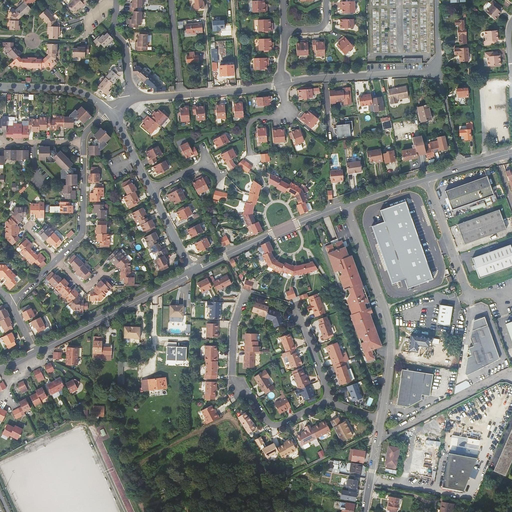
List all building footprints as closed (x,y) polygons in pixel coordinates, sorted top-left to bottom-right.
[(21,3),(22,4),(19,6),(16,9),(22,16),(23,14),(25,13),(28,10),(29,12),(31,9),(28,5),(23,0),(21,3)] [(72,0),(71,1),(77,8),(79,5),(80,6),(82,8),(88,3),(85,0),(72,0)] [(142,0),(134,0),(134,2),(133,2),(131,2),(130,10),(134,10),(138,10),(139,7),(143,7),(142,0)] [(202,1),(201,0),(193,0),(194,4),(193,4),(193,9),(204,8),(203,2),(203,1),(202,1)] [(266,5),(265,3),(265,0),(254,0),(255,12),(267,11),(267,5),(266,5)] [(343,6),(343,8),(343,12),(355,11),(354,0),(353,0),(341,1),(341,6),(343,6)] [(71,1),(68,3),(68,4),(70,6),(73,9),(74,10),(76,9),(77,8),(71,1)] [(486,12),(495,21),(502,13),(500,12),(496,9),(499,6),(493,1),(490,4),(492,5),(486,12)] [(11,20),(10,29),(20,29),(20,27),(20,25),(18,25),(19,23),(19,20),(19,18),(22,16),(16,9),(13,7),(10,10),(13,13),(12,15),(11,20)] [(53,15),(47,8),(39,15),(42,18),(44,17),(45,18),(47,21),(48,22),(48,26),(60,26),(60,22),(56,22),(56,20),(52,16),(53,15)] [(142,11),(142,10),(138,10),(134,10),(134,15),(133,19),(132,19),(130,19),(130,21),(142,21),(142,16),(142,11)] [(345,27),(349,27),(353,27),(353,23),(354,23),(354,18),(338,19),(339,22),(340,22),(341,27),(345,27)] [(262,31),(267,31),(273,31),(273,24),(271,25),(271,23),(271,19),(259,19),(260,31),(262,31)] [(225,28),(224,20),(212,21),(213,30),(221,30),(220,28),(225,28)] [(460,30),(458,30),(459,35),(460,44),(466,43),(465,26),(463,26),(463,21),(455,21),(455,25),(460,24),(460,30)] [(188,33),(192,33),(196,32),(196,33),(199,33),(199,32),(203,32),(202,22),(187,24),(188,33)] [(57,38),(58,34),(58,31),(59,31),(60,31),(60,26),(48,26),(48,30),(49,30),(49,33),(49,38),(57,38)] [(496,40),(498,40),(498,30),(485,31),(486,41),(484,41),(484,45),(492,45),(492,41),(496,40)] [(113,39),(114,38),(108,32),(105,35),(102,38),(101,37),(99,35),(93,40),(95,42),(98,45),(99,46),(102,44),(105,47),(109,43),(113,39)] [(148,40),(148,34),(140,33),(140,38),(140,41),(139,41),(136,41),(136,50),(144,50),(144,46),(148,46),(148,40)] [(340,41),(339,42),(336,44),(344,53),(353,46),(344,35),(339,39),(340,41)] [(261,50),(263,50),(268,49),(274,49),(273,43),(272,43),(272,41),(272,38),(260,38),(261,50)] [(302,42),(300,42),(296,42),(297,54),(308,53),(307,40),(302,40),(302,42)] [(324,41),(319,41),(319,40),(312,40),(313,49),(314,49),(316,48),(316,51),(316,56),(324,55),(324,48),(324,45),(324,41)] [(8,53),(14,60),(19,55),(22,52),(19,49),(18,50),(17,49),(15,46),(13,45),(13,41),(2,41),(1,45),(6,45),(6,48),(9,52),(8,53)] [(57,53),(57,44),(47,43),(47,48),(49,48),(49,49),(49,50),(49,52),(48,54),(46,57),(54,65),(57,62),(54,59),(56,57),(56,53),(57,53)] [(85,52),(86,52),(86,44),(81,44),(81,46),(81,47),(77,47),(73,47),(73,49),(73,53),(72,56),(74,56),(78,56),(85,56),(85,52)] [(468,49),(454,49),(454,55),(459,54),(459,62),(468,62),(468,49)] [(197,55),(194,55),(194,52),(189,53),(190,56),(186,57),(187,62),(190,62),(191,64),(193,63),(193,61),(198,61),(197,55)] [(493,52),(485,53),(485,57),(488,57),(488,66),(501,65),(500,56),(498,56),(493,56),(493,52)] [(22,67),(32,67),(32,57),(28,57),(28,58),(26,58),(23,58),(21,58),(19,55),(14,60),(10,64),(12,66),(15,64),(17,66),(22,66),(22,67)] [(51,68),(54,65),(46,57),(43,59),(41,59),(38,59),(37,59),(37,57),(32,57),(32,67),(41,67),(41,66),(47,66),(49,65),(51,68)] [(266,69),(266,65),(266,63),(267,63),(267,57),(254,58),(254,69),(266,69)] [(117,78),(119,75),(120,74),(123,74),(123,62),(119,62),(119,67),(117,67),(113,71),(113,70),(107,77),(113,82),(114,84),(117,80),(116,79),(117,78)] [(137,62),(133,62),(133,74),(138,74),(142,77),(142,78),(141,79),(144,82),(151,74),(144,68),(143,69),(140,66),(137,66),(137,62)] [(233,64),(220,65),(221,75),(234,75),(233,64)] [(159,80),(151,74),(144,82),(147,85),(149,83),(150,85),(153,87),(154,88),(154,91),(166,90),(166,86),(162,86),(161,84),(158,81),(159,80)] [(98,86),(107,94),(110,91),(109,90),(107,88),(109,86),(113,82),(107,77),(106,78),(102,82),(98,86)] [(300,98),(305,97),(309,97),(313,96),(313,93),(320,92),(319,87),(312,88),(308,88),(308,86),(301,87),(301,89),(297,89),(298,93),(299,93),(300,98)] [(406,87),(394,89),(395,90),(388,91),(391,105),(397,103),(397,100),(408,98),(406,87)] [(340,92),(330,92),(331,104),(336,103),(336,102),(344,101),(344,105),(351,104),(349,88),(343,88),(343,90),(340,90),(340,92)] [(457,89),(457,94),(459,94),(459,97),(467,97),(467,89),(457,89)] [(258,105),(263,105),(267,104),(271,104),(270,99),(272,98),(272,94),(255,96),(256,101),(257,101),(258,105)] [(361,110),(373,108),(372,99),(371,94),(366,95),(367,96),(363,97),(359,98),(361,110)] [(381,97),(372,99),(373,108),(374,112),(384,110),(381,97)] [(234,103),(234,110),(235,113),(235,116),(238,116),(239,117),(244,116),(242,100),(239,101),(239,102),(234,103)] [(216,104),(216,110),(217,113),(217,117),(221,117),(221,118),(226,118),(224,102),(220,102),(221,104),(216,104)] [(205,114),(204,111),(204,105),(199,106),(199,104),(195,104),(192,105),(193,111),(196,111),(197,120),(202,120),(202,118),(205,118),(205,114)] [(180,107),(180,113),(181,116),(181,120),(185,120),(185,121),(190,121),(188,105),(185,105),(185,107),(180,107)] [(418,108),(421,122),(431,120),(428,105),(418,108)] [(70,117),(64,118),(64,126),(64,128),(73,128),(74,125),(74,121),(77,121),(79,119),(81,121),(83,123),(91,116),(82,107),(77,111),(75,110),(70,115),(70,117)] [(156,113),(155,112),(150,117),(158,124),(161,126),(168,117),(167,116),(169,114),(163,109),(161,111),(159,109),(157,112),(156,113)] [(309,111),(308,113),(306,115),(305,114),(301,119),(312,127),(319,119),(317,117),(318,115),(315,112),(313,114),(309,111)] [(145,120),(143,121),(141,124),(151,132),(158,124),(150,117),(147,115),(144,119),(145,120)] [(50,116),(40,116),(40,118),(40,130),(45,130),(45,127),(47,127),(50,127),(50,120),(50,116)] [(56,120),(50,120),(50,127),(50,130),(59,129),(59,126),(64,126),(64,118),(64,116),(56,116),(56,120)] [(40,118),(29,119),(29,125),(29,128),(32,128),(34,128),(34,131),(40,131),(40,130),(40,118)] [(13,120),(7,120),(7,125),(7,131),(7,136),(10,136),(13,136),(14,137),(18,137),(18,123),(14,123),(13,120)] [(338,138),(351,136),(350,129),(353,129),(352,121),(345,122),(345,124),(337,125),(337,128),(335,129),(335,133),(337,135),(338,135),(338,138)] [(469,130),(472,130),(472,122),(470,122),(470,124),(466,124),(466,130),(459,131),(459,136),(460,136),(464,136),(464,139),(464,140),(470,140),(469,130)] [(23,123),(18,123),(18,137),(22,137),(22,136),(24,137),(29,137),(29,128),(29,125),(23,125),(23,123)] [(257,128),(258,133),(258,137),(258,141),(262,141),(262,142),(267,141),(266,125),(262,125),(262,127),(257,128)] [(95,145),(92,145),(89,145),(89,155),(100,155),(100,149),(102,149),(108,143),(106,142),(111,137),(102,127),(94,135),(96,138),(98,140),(95,142),(95,145)] [(283,129),(280,129),(278,129),(278,128),(272,129),(273,142),(285,141),(283,129)] [(303,136),(301,133),(300,128),(295,129),(295,128),(291,129),(296,144),(301,143),(301,142),(304,140),(303,136)] [(220,136),(218,137),(213,140),(215,144),(213,145),(215,148),(230,140),(227,136),(226,137),(224,133),(220,136)] [(440,151),(439,147),(439,145),(443,144),(442,140),(430,142),(431,148),(425,150),(427,156),(427,159),(435,157),(433,152),(440,151)] [(180,146),(182,149),(183,152),(186,157),(190,155),(191,157),(198,154),(194,147),(191,148),(187,141),(183,143),(184,144),(180,146)] [(154,148),(151,149),(146,152),(148,156),(147,157),(151,164),(157,161),(155,157),(162,153),(160,148),(159,149),(157,146),(154,148)] [(63,178),(63,185),(71,185),(77,185),(77,174),(74,174),(71,174),(71,171),(69,169),(71,166),(73,164),(60,151),(58,153),(56,155),(53,153),(50,152),(50,150),(50,147),(39,147),(39,160),(46,160),(46,162),(54,162),(55,161),(62,168),(61,169),(61,178),(63,178)] [(233,148),(228,150),(225,152),(220,154),(223,159),(221,160),(223,163),(226,162),(229,166),(233,163),(230,159),(236,156),(235,153),(236,152),(233,148)] [(395,160),(393,148),(386,150),(387,151),(383,151),(385,161),(395,160)] [(11,160),(17,160),(17,149),(10,149),(5,149),(5,155),(5,158),(11,158),(11,160)] [(23,159),(29,159),(29,149),(23,149),(17,149),(17,160),(23,160),(23,159)] [(402,151),(404,160),(417,158),(416,151),(412,152),(411,149),(402,151)] [(377,162),(383,161),(381,150),(367,152),(368,158),(369,157),(369,161),(376,160),(377,162)] [(158,174),(162,171),(165,170),(169,168),(167,165),(168,164),(166,159),(152,167),(154,170),(155,170),(158,174)] [(246,161),(243,159),(237,164),(241,167),(246,161)] [(350,174),(353,173),(356,173),(358,173),(357,162),(349,163),(350,174)] [(248,172),(250,169),(253,165),(249,163),(244,170),(248,172)] [(91,177),(89,177),(89,182),(99,182),(99,170),(91,170),(91,175),(91,177)] [(340,170),(330,171),(331,176),(331,182),(336,182),(336,181),(338,181),(341,181),(340,170)] [(274,175),(270,173),(269,182),(270,183),(271,183),(273,184),(277,186),(281,179),(282,179),(282,178),(275,174),(274,175)] [(208,187),(206,183),(208,182),(205,175),(202,177),(202,175),(196,178),(197,179),(195,180),(192,182),(197,193),(208,187)] [(494,194),(487,175),(445,190),(452,209),(494,194)] [(133,186),(132,184),(130,179),(122,183),(128,195),(135,191),(137,190),(135,185),(133,186)] [(290,184),(281,179),(277,186),(277,187),(281,189),(285,192),(287,190),(290,184)] [(251,184),(250,192),(259,194),(259,191),(260,187),(261,187),(262,185),(254,180),(253,185),(251,184)] [(298,185),(291,181),(290,184),(287,190),(290,192),(293,193),(293,194),(295,195),(302,189),(306,185),(303,183),(300,188),(298,186),(298,185)] [(71,190),(71,185),(63,185),(62,185),(62,193),(66,193),(66,198),(75,198),(75,190),(71,190)] [(91,192),(91,201),(100,201),(100,195),(103,195),(103,185),(99,185),(99,187),(95,187),(95,192),(91,192)] [(179,189),(178,186),(171,190),(172,192),(169,194),(171,199),(172,198),(173,200),(175,204),(186,198),(180,188),(179,189)] [(303,193),(302,189),(295,195),(296,197),(297,197),(298,199),(299,203),(304,201),(305,202),(305,201),(308,200),(305,192),(303,193)] [(134,197),(137,196),(135,191),(128,195),(124,197),(129,207),(132,205),(137,202),(134,197)] [(259,194),(250,192),(249,195),(244,194),(243,200),(246,201),(247,201),(255,203),(256,204),(257,199),(259,194)] [(486,198),(488,205),(493,203),(498,201),(496,195),(490,197),(486,198)] [(253,208),(255,203),(247,201),(246,201),(243,200),(242,200),(241,201),(240,205),(241,206),(244,207),(244,209),(245,210),(244,214),(253,213),(253,211),(253,208)] [(405,200),(379,209),(382,218),(369,222),(392,284),(405,279),(408,288),(433,279),(405,200)] [(300,213),(309,210),(312,209),(310,203),(308,202),(306,203),(305,201),(305,202),(304,201),(299,203),(297,204),(299,209),(300,213)] [(488,205),(491,212),(502,208),(499,201),(498,201),(493,203),(488,205)] [(69,207),(69,205),(69,202),(60,202),(60,212),(73,212),(73,207),(69,207)] [(36,217),(44,217),(44,212),(44,207),(44,204),(39,204),(31,204),(31,213),(36,213),(36,217)] [(97,212),(97,218),(107,218),(107,209),(103,209),(103,204),(94,204),(93,212),(97,212)] [(185,217),(188,215),(192,214),(191,210),(192,210),(189,205),(175,213),(177,216),(178,215),(181,220),(185,217)] [(17,207),(11,212),(14,215),(20,221),(23,219),(22,217),(23,216),(26,216),(26,213),(26,208),(26,207),(17,207)] [(142,213),(145,212),(142,207),(131,213),(137,223),(139,222),(145,218),(143,215),(142,213)] [(504,222),(499,209),(457,224),(465,244),(506,228),(504,222)] [(245,219),(248,226),(250,225),(256,222),(254,218),(253,215),(253,213),(244,214),(246,218),(245,219)] [(7,222),(6,229),(20,229),(20,225),(17,225),(17,224),(20,221),(14,215),(7,222)] [(150,222),(149,220),(147,217),(145,218),(139,222),(144,232),(155,226),(153,221),(150,222)] [(98,229),(96,229),(96,233),(98,233),(106,233),(106,221),(98,221),(98,226),(98,229)] [(250,225),(254,233),(262,230),(260,226),(258,221),(256,222),(250,225)] [(54,232),(47,224),(43,228),(40,230),(43,233),(44,234),(42,236),(46,240),(46,239),(54,232)] [(195,226),(192,227),(187,230),(189,234),(187,235),(189,238),(204,231),(202,227),(201,227),(199,224),(195,226)] [(6,237),(13,244),(20,238),(17,235),(17,233),(19,233),(20,229),(6,229),(6,237)] [(62,241),(54,232),(46,239),(50,243),(51,242),(52,244),(56,247),(62,241)] [(144,237),(149,247),(150,247),(157,243),(156,240),(155,238),(157,237),(155,232),(144,237)] [(98,233),(98,239),(101,239),(101,241),(101,245),(110,245),(110,233),(106,233),(98,233)] [(198,251),(203,249),(206,247),(209,245),(208,242),(209,241),(207,237),(192,245),(194,248),(196,247),(198,251)] [(21,252),(27,258),(34,251),(30,248),(33,245),(27,239),(20,245),(24,249),(21,252)] [(261,244),(265,253),(266,252),(271,250),(273,249),(271,245),(269,240),(261,244)] [(161,247),(159,242),(157,243),(150,247),(152,252),(149,254),(151,257),(152,256),(154,260),(155,259),(164,255),(168,253),(164,245),(161,247)] [(348,256),(345,247),(344,247),(343,242),(338,244),(335,242),(325,246),(328,253),(327,253),(334,272),(337,271),(340,270),(341,274),(339,275),(340,279),(344,290),(349,294),(346,300),(352,314),(351,317),(368,363),(375,360),(374,357),(376,353),(374,349),(382,346),(376,332),(375,332),(373,328),(375,327),(371,318),(373,317),(374,316),(372,312),(371,313),(369,308),(371,307),(368,299),(365,298),(362,289),(363,287),(352,256),(350,255),(348,256)] [(511,266),(511,246),(511,244),(473,258),(480,278),(511,266)] [(120,251),(117,248),(113,252),(111,255),(113,257),(114,258),(112,261),(116,265),(125,256),(127,254),(122,249),(120,251)] [(267,261),(269,265),(275,259),(275,257),(274,257),(273,255),(271,250),(266,252),(265,253),(262,254),(265,262),(267,261)] [(38,256),(34,251),(27,258),(33,264),(36,261),(42,268),(47,263),(44,260),(46,258),(41,253),(38,256)] [(74,266),(73,267),(77,270),(83,264),(75,255),(69,261),(72,264),(74,266)] [(164,260),(166,259),(164,255),(155,259),(160,270),(168,266),(165,262),(164,260)] [(130,261),(125,256),(116,265),(118,267),(120,266),(121,267),(121,271),(130,271),(130,261)] [(272,269),(280,272),(281,270),(284,264),(279,261),(277,260),(275,259),(269,265),(273,267),(272,269)] [(288,272),(293,274),(294,272),(294,265),(292,264),(292,265),(289,263),(285,261),(284,264),(281,270),(288,273),(288,272)] [(313,269),(318,268),(313,261),(311,261),(311,262),(307,263),(303,264),(306,273),(314,270),(313,269)] [(81,275),(85,279),(91,273),(83,264),(77,270),(76,271),(79,274),(80,274),(81,275)] [(298,275),(306,273),(303,264),(299,265),(296,265),(294,265),(294,272),(293,274),(298,273),(298,275)] [(0,275),(1,275),(2,276),(1,278),(3,280),(5,278),(12,272),(7,266),(0,265),(0,275)] [(58,276),(56,275),(53,271),(46,277),(47,278),(48,279),(55,286),(62,279),(59,276),(58,276)] [(124,279),(124,284),(133,284),(134,284),(134,277),(130,277),(130,271),(121,271),(121,279),(124,279)] [(18,278),(12,272),(5,278),(9,282),(6,285),(12,291),(23,280),(20,276),(18,278)] [(226,274),(212,281),(217,290),(231,282),(226,274)] [(67,282),(64,278),(62,279),(55,286),(62,294),(69,288),(66,285),(65,284),(67,282)] [(207,278),(197,283),(201,292),(211,286),(207,278)] [(112,285),(113,284),(109,279),(107,281),(106,280),(103,282),(102,283),(100,281),(99,282),(96,285),(105,294),(113,286),(112,285)] [(101,300),(106,295),(105,294),(96,285),(93,288),(95,290),(93,291),(91,291),(91,300),(101,300)] [(72,291),(71,290),(69,288),(62,294),(60,297),(62,299),(65,297),(70,302),(78,294),(79,293),(74,289),(72,291)] [(287,293),(288,298),(289,299),(292,298),(290,290),(290,289),(284,291),(285,293),(287,293)] [(319,296),(318,293),(309,296),(310,299),(312,305),(313,309),(316,316),(325,312),(319,296)] [(81,297),(78,294),(70,302),(68,304),(74,310),(80,310),(80,313),(84,313),(84,308),(84,303),(84,300),(81,300),(79,298),(81,297)] [(219,306),(221,306),(222,306),(222,301),(207,301),(207,307),(210,307),(210,317),(220,317),(220,309),(219,309),(219,306)] [(252,310),(258,312),(260,313),(260,315),(265,316),(268,308),(269,306),(255,302),(252,310)] [(6,312),(5,310),(3,305),(0,306),(0,318),(1,320),(9,316),(10,316),(8,311),(6,312)] [(25,315),(24,316),(26,320),(35,315),(29,305),(22,309),(24,313),(25,315)] [(183,321),(183,305),(179,305),(175,305),(170,305),(169,321),(183,321)] [(450,326),(453,307),(440,305),(437,324),(450,326)] [(284,323),(281,316),(279,312),(268,308),(265,316),(265,317),(272,320),(274,325),(275,327),(284,323)] [(49,326),(43,315),(31,321),(34,327),(36,326),(38,332),(44,329),(49,326)] [(323,335),(323,337),(333,333),(326,315),(318,318),(321,324),(319,324),(323,335)] [(11,320),(9,316),(1,320),(0,320),(0,321),(5,332),(13,328),(11,323),(9,321),(11,320)] [(500,358),(484,317),(473,321),(470,340),(472,346),(468,348),(471,355),(467,357),(465,373),(467,375),(500,358)] [(207,337),(218,337),(218,323),(207,323),(207,337)] [(134,336),(135,337),(139,337),(140,325),(124,324),(124,336),(134,336)] [(14,336),(12,332),(3,336),(8,348),(16,344),(14,339),(13,337),(14,336)] [(246,344),(246,351),(254,351),(260,351),(260,346),(257,346),(257,340),(256,340),(256,334),(245,333),(245,344),(246,344)] [(280,337),(286,352),(296,348),(295,344),(294,344),(290,333),(280,337)] [(106,356),(111,356),(111,353),(112,353),(112,346),(102,345),(103,336),(94,335),(93,357),(102,357),(102,353),(107,353),(106,356)] [(432,343),(433,339),(430,338),(430,337),(411,335),(409,350),(418,352),(419,345),(429,346),(429,343),(432,343)] [(326,346),(330,355),(331,354),(335,364),(346,361),(342,352),(341,353),(337,342),(326,346)] [(216,356),(216,350),(217,345),(206,345),(205,361),(206,361),(217,361),(218,356),(216,356)] [(166,359),(186,360),(187,346),(167,346),(166,359)] [(67,347),(67,355),(78,356),(82,356),(82,348),(67,347)] [(300,358),(298,358),(297,356),(296,352),(297,351),(296,348),(286,352),(282,353),(283,357),(284,357),(286,363),(287,363),(290,362),(292,368),(296,367),(300,365),(302,365),(300,358)] [(254,367),(254,351),(246,351),(245,351),(244,367),(254,367)] [(77,365),(78,356),(67,355),(66,365),(77,365)] [(206,361),(205,375),(205,378),(217,378),(217,375),(217,361),(206,361)] [(348,368),(346,361),(335,364),(339,374),(337,375),(341,384),(352,380),(347,368),(348,368)] [(264,390),(266,393),(275,388),(273,384),(272,385),(267,377),(270,375),(267,369),(254,376),(263,391),(264,390)] [(421,395),(429,396),(432,374),(401,369),(396,404),(408,406),(420,400),(421,395)] [(305,377),(304,374),(303,370),(293,374),(299,389),(301,388),(309,385),(310,385),(307,377),(305,377)] [(166,387),(165,377),(148,379),(149,389),(166,387)] [(60,378),(53,381),(55,386),(58,390),(64,387),(60,378)] [(74,378),(65,383),(70,393),(78,389),(76,386),(78,382),(74,378)] [(149,389),(148,379),(141,380),(141,390),(149,389)] [(457,392),(471,386),(468,380),(454,386),(457,392)] [(54,398),(60,394),(58,390),(55,386),(53,381),(46,384),(51,394),(52,393),(54,398)] [(215,399),(215,391),(215,388),(216,388),(217,382),(206,381),(205,399),(215,399)] [(362,397),(357,382),(346,386),(348,390),(349,389),(353,400),(362,397)] [(309,385),(301,388),(299,389),(295,390),(297,396),(302,394),(304,400),(314,396),(311,388),(309,385)] [(42,387),(35,390),(36,392),(40,400),(47,396),(42,387)] [(34,405),(41,402),(40,400),(36,392),(30,396),(34,405)] [(280,400),(286,397),(285,394),(284,392),(277,395),(280,400)] [(285,409),(288,408),(291,406),(286,397),(280,400),(275,403),(280,413),(285,410),(285,409)] [(25,399),(18,402),(21,407),(23,411),(30,408),(25,399)] [(104,405),(93,405),(93,410),(91,410),(91,415),(104,415),(104,405)] [(213,409),(211,405),(201,410),(205,418),(204,418),(207,423),(219,417),(216,412),(214,412),(213,409)] [(18,417),(25,414),(23,411),(21,407),(18,408),(15,410),(18,417)] [(249,420),(251,419),(248,415),(247,416),(245,411),(237,416),(247,432),(255,428),(252,423),(252,424),(249,420)] [(338,417),(331,421),(341,441),(353,435),(345,421),(341,423),(338,417)] [(323,424),(322,422),(312,428),(317,438),(332,430),(327,422),(323,424)] [(1,435),(7,439),(9,435),(13,427),(7,424),(1,435)] [(302,435),(298,437),(302,446),(317,438),(312,428),(310,424),(305,426),(307,430),(301,434),(302,435)] [(22,429),(14,425),(13,427),(9,435),(17,439),(22,429)] [(511,427),(503,447),(508,450),(507,452),(511,454),(511,427)] [(267,446),(261,436),(255,440),(260,449),(262,448),(267,457),(279,451),(277,447),(274,442),(267,446)] [(280,445),(277,447),(279,451),(282,457),(286,455),(285,454),(290,452),(292,453),(295,451),(295,449),(296,448),(291,438),(287,441),(284,443),(284,444),(281,446),(280,445)] [(389,445),(389,446),(388,446),(385,464),(396,466),(399,448),(392,447),(392,446),(389,445)] [(351,460),(362,462),(364,451),(353,449),(353,450),(350,449),(348,459),(351,460)] [(502,450),(494,470),(505,475),(511,457),(511,454),(507,452),(502,450)] [(462,490),(476,458),(448,452),(442,486),(462,490)] [(358,464),(351,463),(348,463),(347,470),(350,470),(349,471),(360,473),(362,465),(358,464)] [(347,479),(346,487),(349,488),(355,489),(356,489),(358,481),(347,479)] [(355,492),(355,489),(349,488),(346,487),(343,487),(341,499),(346,500),(346,499),(354,501),(356,493),(355,492)] [(400,499),(390,497),(387,510),(391,510),(391,511),(392,511),(395,511),(397,502),(400,503),(400,499)] [(352,511),(354,504),(340,501),(339,507),(342,507),(340,511),(352,511)] [(451,511),(453,504),(441,502),(438,511),(451,511)]
